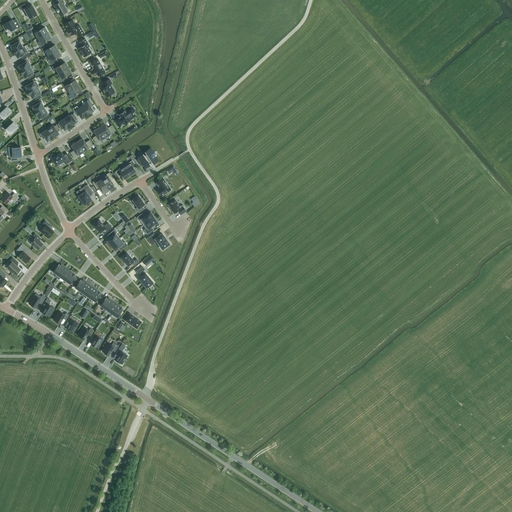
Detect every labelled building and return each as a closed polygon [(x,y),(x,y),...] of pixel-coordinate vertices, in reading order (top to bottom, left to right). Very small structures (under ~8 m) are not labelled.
[(57,4),(54,5),(56,9),(57,11),(58,12),(60,16),(68,12),(63,4),(64,3),(62,0),(56,0),(55,1),(57,4)] [(34,8),(31,4),(27,7),(25,4),(19,7),(21,10),(24,8),(30,19),(37,14),(35,11),(36,11),(34,8)] [(5,24),(2,26),(5,31),(8,30),(10,33),(11,33),(10,33),(16,30),(20,28),(16,20),(12,22),(11,21),(5,24)] [(69,31),(71,35),(76,32),(78,37),(84,33),(79,25),(76,26),(72,20),(65,24),(67,28),(68,31),(69,31)] [(37,28),(34,30),(38,38),(48,32),(47,31),(46,27),(45,28),(44,27),(38,30),(37,28)] [(96,29),(91,32),(93,36),(95,35),(96,38),(100,36),(96,29)] [(40,41),(38,42),(40,47),(46,44),(46,43),(46,44),(45,42),(45,41),(51,38),(50,37),(51,36),(49,33),(48,34),(48,32),(38,38),(40,41)] [(12,49),(14,52),(23,46),(20,41),(19,38),(11,42),(13,45),(11,46),(13,49),(12,49)] [(82,46),(79,48),(84,57),(87,56),(87,57),(90,56),(89,54),(92,53),(88,47),(90,46),(85,39),(80,42),(82,46)] [(41,49),(44,54),(47,52),(48,55),(58,50),(57,49),(58,48),(56,45),(55,45),(49,48),(48,48),(47,46),(41,49)] [(18,57),(21,56),(22,58),(29,54),(28,52),(24,46),(23,46),(14,52),(15,55),(16,55),(18,57)] [(50,58),(48,60),(51,65),(56,61),(55,59),(61,55),(60,54),(61,54),(59,51),(58,50),(48,55),(50,58)] [(20,65),(19,66),(20,69),(21,72),(30,67),(32,66),(29,61),(28,61),(28,60),(28,61),(28,60),(27,58),(24,59),(19,62),(20,65)] [(97,59),(90,63),(94,69),(91,70),(94,76),(97,74),(98,76),(105,72),(97,59)] [(57,63),(52,66),(54,71),(56,70),(58,73),(68,68),(67,66),(68,66),(66,63),(65,63),(65,62),(59,66),(57,63)] [(30,67),(21,72),(23,75),(25,78),(27,76),(29,79),(34,76),(32,73),(33,73),(30,67)] [(61,82),(66,79),(65,77),(71,73),(71,72),(69,69),(68,68),(58,73),(60,77),(58,77),(61,82)] [(39,86),(36,80),(36,81),(34,78),(26,83),(28,85),(26,86),(27,89),(27,90),(28,93),(38,87),(39,86)] [(105,86),(102,88),(107,97),(111,94),(111,95),(114,94),(114,92),(110,84),(112,83),(109,79),(103,82),(105,86)] [(67,81),(62,84),(67,92),(68,91),(77,86),(78,85),(77,84),(78,84),(76,81),(75,80),(69,83),(67,81)] [(75,94),(81,91),(81,90),(81,89),(79,86),(79,87),(78,85),(77,86),(68,91),(70,94),(68,95),(71,100),(77,97),(75,94)] [(41,93),(38,87),(28,93),(30,95),(31,95),(32,98),(34,97),(36,99),(42,96),(40,93),(41,93)] [(87,114),(93,111),(90,107),(93,106),(89,99),(86,101),(87,102),(82,106),(87,114)] [(45,107),(42,102),(40,103),(38,100),(33,103),(34,106),(33,107),(34,110),(35,113),(45,107)] [(4,104),(0,108),(0,114),(4,119),(12,112),(6,107),(5,107),(4,106),(4,105),(4,104)] [(85,116),(87,114),(82,106),(78,108),(77,106),(72,109),(76,114),(78,112),(82,118),(85,116)] [(48,113),(45,107),(35,113),(37,116),(37,115),(39,118),(41,117),(42,120),(50,116),(48,113)] [(120,117),(115,120),(119,127),(124,123),(125,124),(124,124),(125,124),(132,120),(131,119),(131,120),(131,119),(136,116),(134,112),(135,111),(133,108),(126,112),(125,110),(126,110),(125,110),(118,115),(119,115),(120,117)] [(70,126),(76,122),(74,120),(77,119),(74,114),(71,115),(71,114),(65,118),(70,126)] [(68,128),(70,126),(65,118),(60,122),(58,124),(61,129),(64,128),(65,129),(68,128)] [(11,119),(3,126),(4,127),(5,128),(11,134),(18,127),(13,122),(12,122),(10,120),(11,120),(11,119)] [(103,125),(102,125),(99,127),(106,137),(116,130),(112,125),(108,128),(105,124),(103,125)] [(56,135),(58,134),(57,132),(60,130),(56,125),(54,127),(53,125),(47,128),(53,137),(56,135)] [(135,125),(127,130),(130,134),(138,129),(135,125)] [(93,138),(92,138),(96,143),(106,137),(99,127),(96,129),(94,131),(97,135),(93,138)] [(50,139),(53,137),(47,128),(42,132),(39,134),(43,139),(45,137),(48,141),(50,139)] [(80,140),(80,139),(77,141),(83,151),(93,145),(90,140),(89,140),(90,140),(85,143),(82,139),(80,140)] [(71,152),(70,152),(74,158),(83,151),(77,141),(74,143),(74,144),(72,145),(75,150),(71,152)] [(13,147),(9,148),(9,158),(10,157),(11,160),(18,160),(18,156),(21,156),(21,147),(13,148),(13,147)] [(140,158),(137,160),(141,166),(144,164),(146,167),(150,164),(150,163),(152,162),(153,163),(158,160),(156,155),(154,152),(151,148),(145,152),(146,154),(144,155),(144,154),(139,157),(140,158)] [(64,161),(66,164),(71,160),(67,154),(64,157),(61,152),(58,155),(56,156),(52,158),(55,162),(54,162),(56,165),(56,164),(57,165),(64,161)] [(132,160),(124,166),(130,175),(133,173),(136,171),(133,168),(136,166),(136,165),(138,164),(135,159),(132,160)] [(116,171),(113,173),(117,178),(119,176),(122,175),(124,179),(127,177),(130,175),(124,166),(116,171)] [(169,175),(174,172),(176,176),(179,174),(175,167),(167,172),(169,175)] [(110,180),(113,178),(109,172),(106,174),(107,176),(102,179),(109,190),(112,188),(112,187),(114,185),(110,180)] [(163,178),(156,183),(159,186),(160,187),(157,189),(162,196),(171,189),(163,178)] [(92,182),(97,189),(99,187),(103,193),(105,191),(106,192),(109,190),(102,179),(97,183),(95,180),(92,182)] [(82,194),(78,197),(79,198),(78,199),(79,199),(82,203),(83,203),(85,206),(86,205),(87,205),(86,204),(88,203),(89,203),(92,200),(89,196),(93,193),(92,192),(87,185),(84,187),(79,191),(81,193),(82,194)] [(12,196),(8,192),(1,200),(7,204),(11,199),(15,202),(19,197),(14,193),(12,196)] [(145,204),(138,195),(132,199),(138,207),(136,208),(139,212),(144,209),(142,206),(145,204)] [(182,205),(180,206),(175,200),(175,199),(168,204),(174,213),(174,214),(178,210),(179,212),(181,215),(187,211),(182,205)] [(0,208),(0,222),(4,218),(1,216),(3,214),(5,216),(9,211),(2,206),(0,208)] [(154,215),(151,212),(150,212),(144,216),(142,213),(137,217),(139,220),(140,220),(143,225),(154,217),(153,216),(154,215)] [(157,222),(158,221),(155,218),(154,217),(143,225),(146,228),(144,230),(147,234),(154,230),(152,227),(158,222),(157,222)] [(40,231),(44,234),(48,238),(54,232),(48,227),(50,224),(46,220),(42,225),(44,227),(40,231)] [(95,222),(92,225),(95,228),(96,227),(100,232),(102,231),(104,234),(112,227),(108,223),(104,226),(99,220),(96,223),(95,222)] [(112,236),(107,240),(111,245),(119,238),(116,234),(117,232),(114,229),(110,233),(112,236)] [(35,237),(30,243),(38,250),(43,244),(38,239),(40,237),(35,233),(33,235),(35,237)] [(154,233),(147,238),(150,243),(155,239),(162,249),(170,244),(167,240),(167,239),(167,240),(166,238),(165,237),(162,233),(157,237),(154,233)] [(119,238),(111,245),(115,250),(120,246),(122,249),(127,245),(125,242),(123,243),(119,238)] [(20,253),(18,256),(26,263),(31,258),(27,254),(30,251),(22,244),(17,250),(20,253)] [(127,252),(121,257),(122,258),(121,259),(123,261),(124,261),(128,266),(132,263),(134,266),(139,262),(137,259),(134,261),(127,252)] [(11,273),(15,276),(21,269),(16,265),(18,262),(13,257),(9,262),(10,264),(7,267),(12,272),(11,273)] [(65,268),(59,264),(53,271),(57,274),(55,276),(57,278),(65,268)] [(142,266),(136,271),(139,274),(140,273),(142,276),(139,279),(147,288),(148,286),(149,287),(152,285),(152,284),(153,282),(146,273),(145,274),(143,271),(145,269),(142,266)] [(70,271),(65,268),(57,278),(59,279),(61,277),(64,279),(70,271)] [(6,275),(1,270),(0,271),(0,287),(2,286),(3,287),(8,282),(4,278),(6,275)] [(76,275),(70,271),(64,279),(63,282),(65,283),(67,281),(72,285),(75,282),(72,280),(76,275)] [(79,281),(77,280),(73,285),(80,291),(86,283),(81,279),(79,281)] [(91,286),(86,283),(80,291),(85,294),(91,286)] [(85,294),(87,296),(86,298),(89,300),(90,298),(96,290),(91,286),(85,294)] [(101,293),(96,290),(90,298),(98,303),(102,297),(99,296),(101,293)] [(36,293),(29,303),(31,305),(31,306),(34,308),(38,302),(41,304),(46,297),(43,295),(42,297),(36,293)] [(106,297),(101,305),(104,307),(102,310),(104,311),(106,309),(112,301),(106,297)] [(46,307),(42,313),(46,315),(48,316),(54,308),(48,304),(51,300),(47,298),(43,305),(46,307)] [(117,305),(112,301),(106,309),(112,313),(117,305)] [(123,309),(117,305),(112,313),(119,318),(121,315),(120,314),(123,309)] [(85,309),(81,316),(85,319),(89,312),(85,309)] [(59,311),(53,319),(56,321),(55,322),(59,324),(63,318),(66,320),(69,315),(66,313),(65,314),(59,311)] [(130,313),(125,320),(137,328),(141,322),(130,313)] [(71,323),(66,329),(70,331),(71,330),(73,332),(78,323),(76,322),(77,320),(74,318),(71,316),(68,321),(71,323)] [(120,320),(116,327),(119,329),(122,326),(124,322),(120,320)] [(83,327),(78,335),(80,337),(80,338),(83,340),(87,334),(90,336),(94,331),(90,328),(89,330),(83,327)] [(95,339),(91,345),(95,347),(95,346),(97,348),(103,339),(100,338),(103,334),(99,332),(96,330),(92,337),(95,339)] [(108,343),(102,351),(105,353),(104,353),(108,356),(112,349),(115,351),(119,346),(116,344),(113,342),(112,345),(108,343)] [(120,354),(115,361),(119,363),(120,362),(122,364),(127,355),(122,352),(125,346),(122,344),(117,352),(120,354)]
